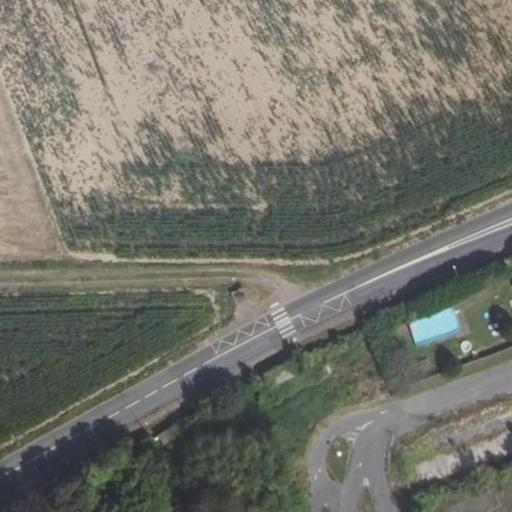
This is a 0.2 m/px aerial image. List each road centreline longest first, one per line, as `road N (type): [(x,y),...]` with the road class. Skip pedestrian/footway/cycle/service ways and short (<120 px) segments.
road 1 (secondary): [(0,481),(321,303),(511,222)]
road 2 (track): [(0,275),(227,274),(321,303)]
